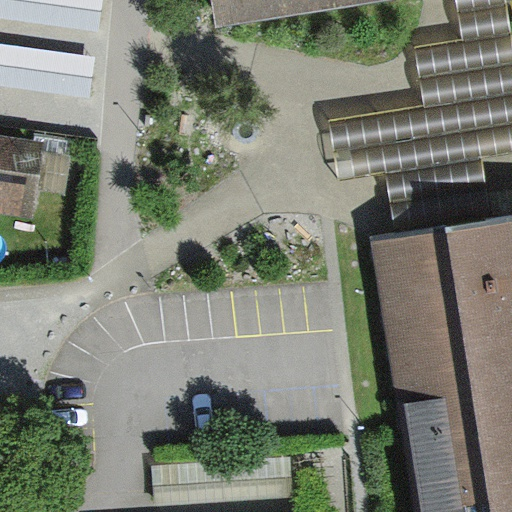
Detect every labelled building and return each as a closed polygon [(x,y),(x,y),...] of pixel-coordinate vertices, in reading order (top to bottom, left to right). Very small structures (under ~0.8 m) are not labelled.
[(0,0),(0,18),(99,32),(102,0),(0,0)] [(216,0),(220,23),(381,0),(216,0)] [(0,84),(90,97),(96,57),(0,43),(0,84)] [(46,145),(0,137),(0,215),(34,220),(46,145)] [(511,511),(511,219),(372,241),(414,511),(511,511)]
